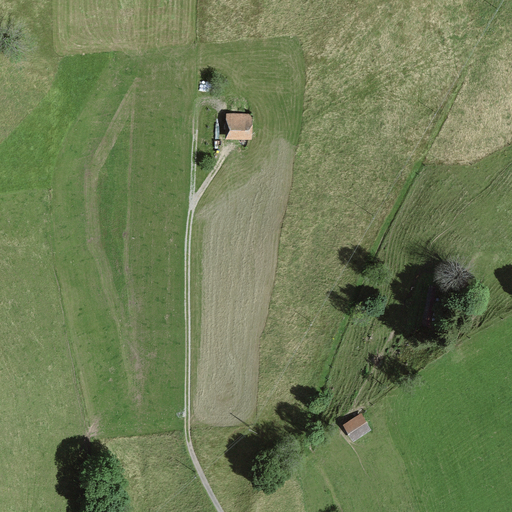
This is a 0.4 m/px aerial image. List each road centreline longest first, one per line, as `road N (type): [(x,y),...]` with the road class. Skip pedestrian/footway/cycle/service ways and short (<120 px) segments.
road 1 (track): [(196,25),(186,428),(221,511)]
road 2 (track): [(320,386),(309,435),(341,511)]
